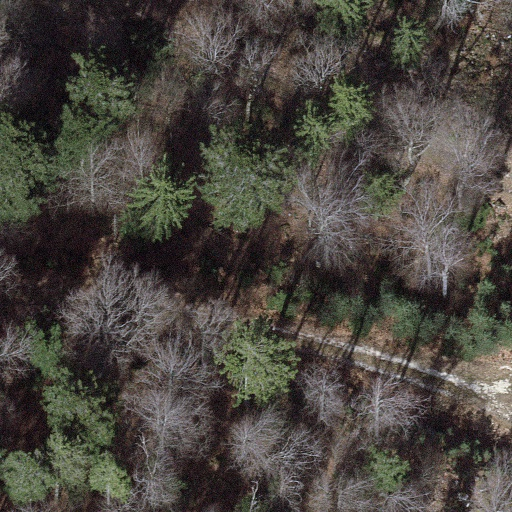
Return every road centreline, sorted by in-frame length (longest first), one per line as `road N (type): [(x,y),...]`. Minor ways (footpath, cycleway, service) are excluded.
road 1 (track): [(511,395),(382,352),(199,312),(0,282)]
road 2 (track): [(86,0),(511,187)]
